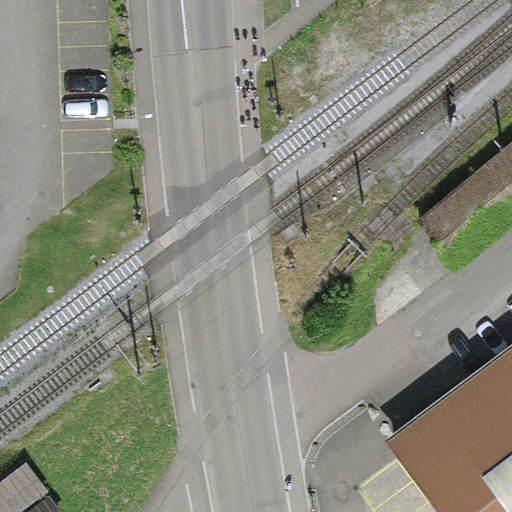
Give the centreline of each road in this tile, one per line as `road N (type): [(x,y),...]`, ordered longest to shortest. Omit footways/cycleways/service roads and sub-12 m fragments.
road 1 (tertiary): [(243,481),(206,268),(191,0)]
road 2 (unclassified): [(511,255),(396,340),(243,481)]
